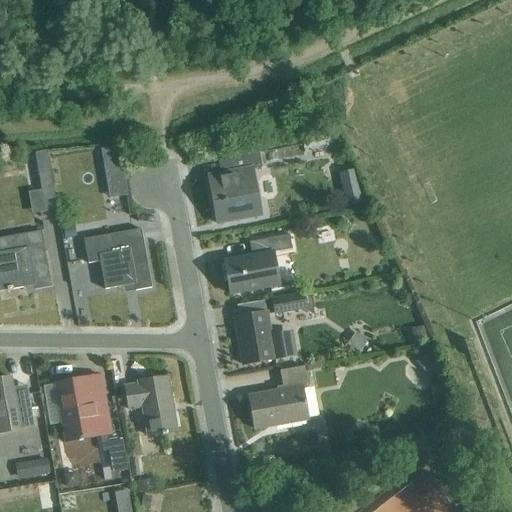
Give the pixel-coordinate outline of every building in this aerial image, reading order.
[(106,145),(110,193),(127,192),(124,144),(106,145)] [(45,213),(57,211),(53,187),(46,152),(35,154),(41,189),(45,213)] [(261,168),(258,154),(224,161),(227,175),(208,179),(217,225),(260,217),(251,170),(261,168)] [(84,241),(88,265),(100,263),(105,291),(134,285),(135,292),(151,289),(140,230),(84,241)] [(0,239),(0,292),(34,287),(34,291),(51,288),(41,232),(0,239)] [(289,236),(281,238),(251,243),(253,258),(225,263),(231,296),(280,287),(274,254),(291,251),(289,236)] [(272,302),(275,317),(306,311),(304,297),(272,302)] [(236,319),(244,366),(275,361),(266,314),(236,319)] [(423,327),(412,329),(408,335),(410,346),(427,343),(423,327)] [(278,330),(278,355),(298,355),(297,329),(278,330)] [(355,333),(346,345),(358,355),(367,343),(355,333)] [(426,353),(415,364),(428,378),(440,367),(426,353)] [(302,390),(308,389),(304,368),(279,373),(281,387),(285,386),(286,391),(249,398),(255,430),(308,421),(302,390)] [(142,409),(146,437),(176,432),(167,378),(137,383),(137,386),(124,388),(128,412),(142,409)] [(9,379),(0,381),(0,433),(33,427),(27,393),(12,396),(9,379)] [(54,387),(65,445),(111,436),(106,409),(94,411),(88,379),(72,382),(72,383),(54,387)] [(122,442),(111,445),(115,465),(126,462),(122,442)] [(20,459),(22,475),(52,472),(51,456),(20,459)] [(79,486),(76,473),(63,475),(65,488),(79,486)] [(117,488),(121,511),(135,511),(131,486),(117,488)]
